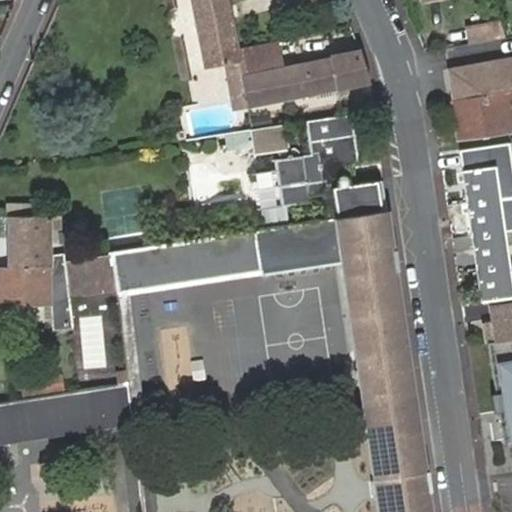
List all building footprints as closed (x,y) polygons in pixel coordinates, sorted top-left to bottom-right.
[(187,0),(202,71),(239,64),(236,49),(229,11),(226,0),(187,0)] [(500,20),(467,24),(469,43),(503,39),(500,20)] [(251,69),(240,71),(247,108),(319,94),(320,102),(338,99),(336,91),(335,86),(366,82),(356,54),(279,68),(275,43),(247,48),(251,69)] [(237,50),(239,64),(240,71),(251,69),(247,48),(237,50)] [(507,91),(511,89),(511,58),(448,69),(453,100),(507,91)] [(511,129),(507,91),(453,100),(459,140),(511,132),(511,129)] [(321,195),(323,219),(334,217),(386,210),(381,182),(350,188),(348,167),(359,165),(351,114),(304,121),(308,155),(270,161),(277,206),(304,203),(304,197),(321,195)] [(282,124),(244,130),(247,156),(286,150),(282,124)] [(464,171),(482,301),(511,297),(493,167),(464,171)] [(431,511),(386,210),(334,217),(341,266),(378,511),(431,511)] [(66,299),(62,258),(58,214),(7,218),(12,271),(4,271),(0,273),(0,304),(49,299),(52,331),(69,330),(66,299)] [(323,219),(251,230),(109,251),(113,294),(127,384),(0,401),(0,443),(118,428),(143,425),(128,298),(341,266),(334,217),(323,219)] [(113,294),(109,251),(103,252),(71,257),(62,258),(66,299),(113,294)] [(484,324),(486,343),(511,338),(511,305),(490,308),(493,322),(484,324)] [(511,338),(486,343),(502,443),(511,440),(511,338)] [(63,371),(21,379),(24,397),(67,389),(63,371)] [(157,511),(143,425),(118,428),(128,511),(157,511)]
